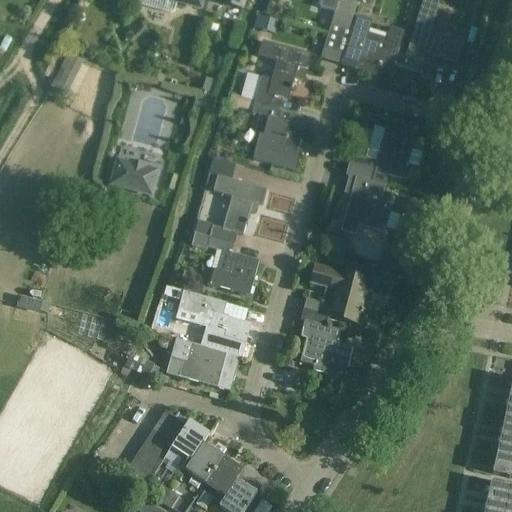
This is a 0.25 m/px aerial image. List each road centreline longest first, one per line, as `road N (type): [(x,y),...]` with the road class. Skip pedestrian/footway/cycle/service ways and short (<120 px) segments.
road 1 (residential): [(244,425),(337,101),(358,92),(482,125)]
road 2 (residential): [(420,318),(482,125)]
road 3 (residential): [(307,483),(420,318)]
road 4 (residential): [(244,425),(157,396),(102,479)]
